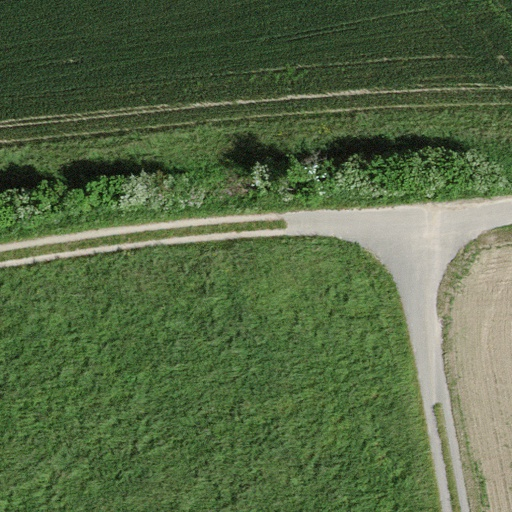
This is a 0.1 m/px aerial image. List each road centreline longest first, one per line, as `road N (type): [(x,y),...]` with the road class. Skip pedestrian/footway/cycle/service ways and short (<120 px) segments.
road 1 (track): [(0,256),(264,226),(511,210)]
road 2 (track): [(456,511),(410,217)]
